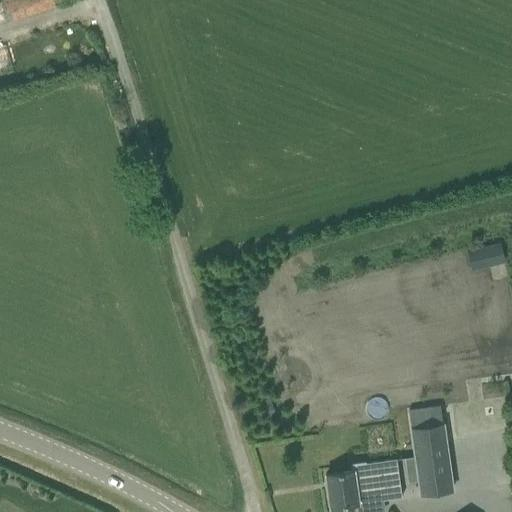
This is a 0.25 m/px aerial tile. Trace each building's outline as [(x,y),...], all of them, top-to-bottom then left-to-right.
[(0,4),(7,23),(56,6),(54,0),(2,0),(0,1),(0,4)] [(499,244),(467,252),(471,269),(503,261),(499,244)] [(270,399),(261,402),(265,417),(275,414),(270,399)] [(439,406),(409,410),(411,429),(420,494),(451,490),(442,424),(439,406)] [(351,471),(324,475),(329,507),(357,503),(356,495),(378,492),(379,500),(400,497),(395,458),(363,463),(351,465),(351,471)]
